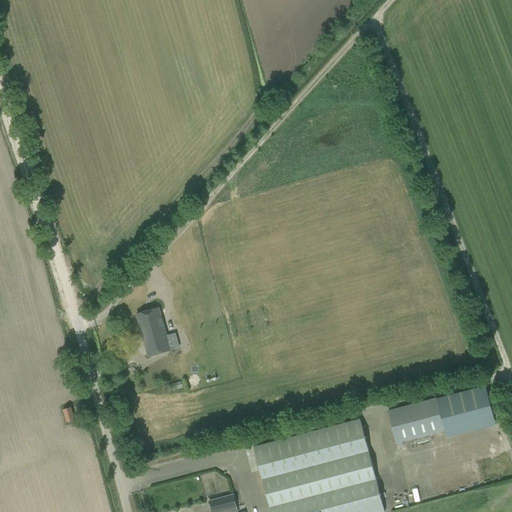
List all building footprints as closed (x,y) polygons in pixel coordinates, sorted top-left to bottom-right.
[(136,314),(148,357),(176,349),(170,329),(165,330),(159,308),(136,314)] [(437,399),(388,412),(396,443),(397,442),(398,446),(403,445),(402,441),(445,430),(447,437),(495,425),(487,392),(486,386),(437,399)] [(63,409),(67,422),(74,420),(71,407),(63,409)] [(254,447),(270,511),(384,511),(385,511),(360,419),(254,447)] [(209,501),(211,511),(219,511),(236,507),(233,495),(209,501)]
